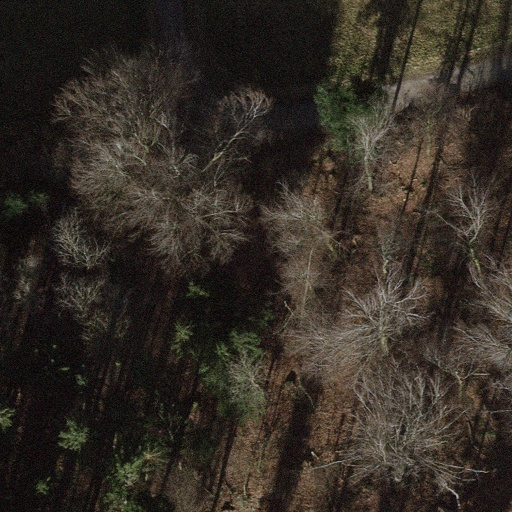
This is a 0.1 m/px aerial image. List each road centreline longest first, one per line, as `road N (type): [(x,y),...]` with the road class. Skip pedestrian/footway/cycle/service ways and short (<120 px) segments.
road 1 (track): [(511,70),(195,133)]
road 2 (track): [(195,133),(0,191)]
road 3 (track): [(172,0),(170,33),(195,133)]
